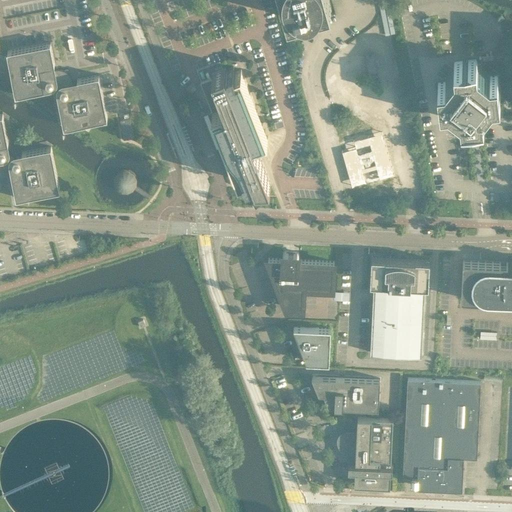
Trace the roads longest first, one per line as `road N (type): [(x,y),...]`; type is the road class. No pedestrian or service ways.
road 1 (unclassified): [(309,498),(226,292),(222,259),(233,230)]
road 2 (unclassified): [(233,230),(212,159),(171,85),(140,0)]
road 3 (unclassified): [(348,236),(307,77),(320,42),(353,17)]
road 4 (unclassified): [(107,0),(172,171),(177,228)]
road 5 (unclassified): [(309,498),(511,508)]
road 6 (tertiary): [(0,221),(177,228)]
road 7 (tertiary): [(348,236),(511,244)]
